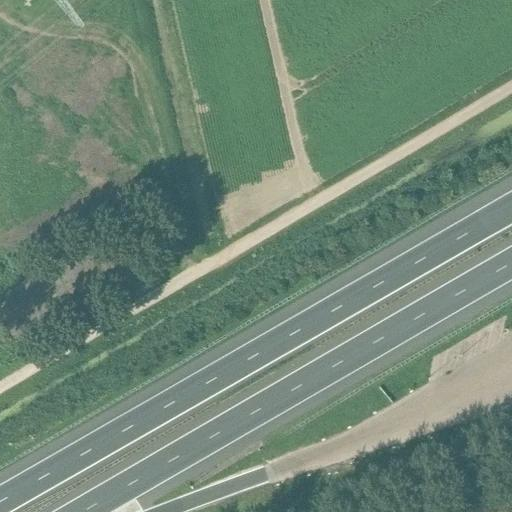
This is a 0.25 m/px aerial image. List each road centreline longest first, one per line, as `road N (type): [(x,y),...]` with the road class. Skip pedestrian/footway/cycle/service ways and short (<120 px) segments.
road 1 (track): [(0,387),(511,88)]
road 2 (motorway): [(511,208),(0,502)]
road 3 (motorway): [(83,511),(511,263)]
road 4 (track): [(16,317),(97,276),(133,280),(149,300)]
